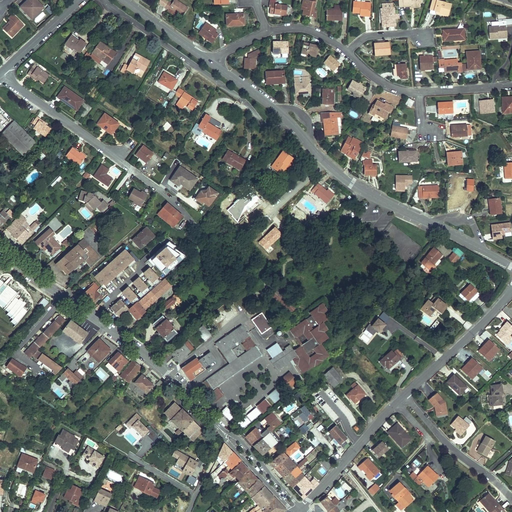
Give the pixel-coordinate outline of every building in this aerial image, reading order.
[(36,0),(24,0),(19,5),(29,17),(42,6),(36,0)] [(171,0),(171,1),(169,0),(165,0),(162,4),(166,8),(168,5),(176,11),(181,15),(188,6),(179,0),(171,0)] [(285,3),(274,2),(273,0),(268,0),(267,12),(284,14),(285,3)] [(298,0),(297,10),(301,11),(300,13),(314,15),(315,6),(311,5),(311,0),(298,0)] [(368,0),(363,0),(350,0),(350,11),(356,11),(367,11),(368,0)] [(447,3),(437,0),(429,0),(427,8),(434,10),(434,13),(443,15),(447,3)] [(340,2),(332,1),(332,5),(327,5),(327,7),(323,6),(322,17),(339,17),(340,2)] [(390,14),(389,7),(388,2),(376,3),(379,26),(391,24),(391,18),(390,14)] [(168,5),(166,8),(165,10),(173,15),(176,11),(168,5)] [(241,8),(225,11),(227,23),(243,20),(241,8)] [(2,29),(10,36),(22,24),(11,13),(7,17),(9,19),(7,21),(8,23),(2,29)] [(214,27),(203,21),(197,31),(201,34),(202,32),(209,36),(208,37),(211,40),(216,31),(213,30),(214,27)] [(492,35),(502,34),(502,21),(494,22),(494,27),(484,27),(485,40),(492,39),(492,35)] [(461,26),(440,28),(441,38),(462,37),(461,26)] [(87,44),(80,39),(79,41),(71,36),(66,43),(81,53),(87,44)] [(281,40),(274,40),(273,52),(289,52),(289,44),(281,44),(281,40)] [(300,45),(299,51),(317,54),(319,43),(312,42),(308,46),(300,45)] [(116,53),(100,43),(93,53),(108,64),(116,53)] [(386,43),(371,43),(372,56),(386,56),(386,43)] [(245,55),(244,65),(255,66),(255,58),(260,55),(260,53),(261,52),(259,47),(249,52),(249,55),(245,55)] [(477,50),(463,50),(464,69),(471,69),(471,66),(478,65),(477,50)] [(150,61),(135,53),(134,56),(141,61),(142,59),(149,63),(150,61)] [(341,64),(331,55),(324,62),(334,70),(341,64)] [(141,61),(134,56),(128,67),(124,65),(120,71),(125,73),(127,70),(134,73),(137,67),(145,71),(149,63),(142,59),(141,61)] [(437,58),(438,67),(441,66),(441,70),(453,69),(453,71),(457,71),(456,62),(453,62),(452,58),(441,59),(441,58),(437,58)] [(427,59),(415,59),(415,71),(428,71),(427,59)] [(402,65),(391,65),(391,77),(396,77),(402,77),(402,69),(402,65)] [(48,75),(36,67),(34,70),(31,67),(26,74),(30,77),(31,75),(38,80),(43,83),(48,75)] [(281,70),(265,70),(264,80),(273,81),(273,82),(284,82),(284,72),(281,72),(281,70)] [(177,79),(164,72),(158,81),(172,89),(177,79)] [(364,90),(352,81),(347,89),(352,92),(350,94),(357,99),(364,90)] [(302,82),(296,82),(296,92),(309,92),(309,82),(302,82)] [(332,87),(320,88),(320,104),(333,104),(332,87)] [(83,101),(64,88),(57,97),(76,111),(83,101)] [(193,97),(180,89),(177,95),(181,97),(177,104),(183,108),(185,105),(193,110),(198,103),(192,99),(193,97)] [(510,96),(497,97),(497,111),(510,111),(510,96)] [(488,98),(475,99),(475,114),(489,114),(488,98)] [(384,107),(372,101),(364,116),(369,118),(367,123),(373,126),(376,122),(379,124),(384,113),(386,114),(390,107),(385,104),(384,107)] [(448,102),(433,102),(433,111),(449,112),(448,102)] [(0,121),(4,127),(12,121),(2,109),(0,110),(0,121)] [(219,126),(209,119),(212,114),(207,110),(200,122),(199,123),(204,126),(203,128),(218,137),(223,128),(219,126)] [(340,111),(324,112),(323,136),(336,136),(335,119),(341,118),(344,115),(340,111)] [(118,124),(104,114),(97,125),(101,128),(103,125),(113,132),(118,124)] [(223,120),(212,114),(209,119),(219,126),(223,120)] [(35,126),(33,129),(45,138),(51,129),(46,126),(39,121),(40,119),(37,117),(32,124),(35,126)] [(204,126),(199,123),(200,122),(197,120),(193,127),(215,141),(218,137),(203,128),(204,126)] [(35,143),(14,121),(2,133),(23,155),(35,143)] [(446,123),(447,135),(464,135),(464,123),(456,123),(456,125),(451,125),(451,123),(446,123)] [(113,132),(103,125),(101,128),(111,135),(113,132)] [(406,126),(388,125),(387,137),(405,139),(406,126)] [(347,136),(343,143),(350,146),(354,140),(347,136)] [(350,146),(343,143),(338,151),(348,157),(349,155),(352,157),(358,148),(358,142),(354,140),(350,146)] [(153,154),(143,146),(136,156),(140,158),(137,161),(143,166),(144,166),(153,154)] [(227,159),(227,160),(239,169),(246,159),(241,155),(240,157),(235,154),(237,152),(229,147),(223,155),(227,159)] [(72,148),(66,156),(79,166),(85,158),(79,153),(72,148)] [(413,149),(395,150),(396,163),(406,162),(407,162),(414,156),(413,149)] [(283,151),(273,164),(276,166),(275,168),(280,172),(283,167),(285,169),(287,165),(291,168),(296,162),(293,160),(293,159),(283,151)] [(460,151),(444,152),(444,165),(460,165),(460,151)] [(41,152),(36,157),(39,160),(44,155),(41,152)] [(407,162),(406,162),(406,165),(418,164),(417,156),(414,156),(407,162)] [(370,159),(362,159),(362,175),(370,175),(370,178),(375,178),(376,164),(370,164),(370,159)] [(511,177),(511,173),(511,160),(499,161),(500,178),(511,177)] [(101,164),(93,176),(108,187),(113,180),(106,174),(109,170),(101,164)] [(198,179),(180,166),(171,180),(178,186),(180,183),(182,180),(185,182),(184,184),(191,189),(198,179)] [(88,180),(90,175),(85,172),(82,177),(88,180)] [(410,174),(394,174),(394,189),(405,189),(405,185),(408,185),(408,183),(410,183),(410,174)] [(472,176),(454,175),(454,185),(462,185),(462,188),(472,188),(472,176)] [(185,182),(182,180),(180,183),(190,190),(191,189),(184,184),(185,182)] [(438,184),(421,184),(421,191),(417,191),(417,197),(426,197),(426,195),(438,196),(438,184)] [(324,194),(315,186),(311,190),(314,193),(311,195),(323,207),(330,199),(324,194)] [(208,206),(217,194),(208,187),(206,191),(207,191),(204,195),(203,194),(201,194),(198,199),(203,202),(208,206)] [(142,194),(134,189),(129,199),(135,202),(143,206),(148,197),(142,194)] [(81,191),(79,200),(87,202),(88,203),(93,208),(93,209),(96,207),(100,211),(107,205),(103,200),(100,203),(95,196),(93,194),(81,191)] [(198,199),(201,194),(203,194),(204,195),(207,191),(206,191),(201,191),(195,199),(202,204),(203,202),(198,199)] [(499,214),(498,196),(485,197),(486,202),(488,202),(489,214),(499,214)] [(182,217),(167,204),(160,213),(167,219),(168,219),(176,225),(182,217)] [(0,226),(10,216),(4,210),(0,213),(0,226)] [(160,213),(158,215),(173,227),(176,225),(168,219),(167,219),(160,213)] [(16,230),(12,235),(20,243),(29,234),(20,226),(25,221),(19,215),(10,224),(16,230)] [(10,224),(6,229),(12,235),(16,230),(10,224)] [(507,224),(489,225),(490,238),(499,238),(498,233),(508,233),(507,224)] [(53,232),(48,228),(35,242),(42,248),(45,245),(54,253),(61,245),(50,236),(53,232)] [(146,228),(132,240),(140,249),(153,237),(146,228)] [(176,247),(169,242),(149,259),(165,276),(186,256),(174,248),(176,247)] [(76,245),(56,263),(66,274),(78,263),(78,264),(83,260),(88,265),(97,257),(86,245),(80,251),(76,245)] [(421,263),(431,271),(435,266),(433,264),(442,254),(434,248),(421,263)] [(135,261),(124,249),(92,276),(96,282),(82,294),(94,305),(107,294),(104,289),(135,261)] [(454,253),(448,260),(454,265),(460,257),(454,253)] [(66,274),(56,263),(55,264),(65,275),(66,274)] [(161,280),(145,264),(113,291),(118,299),(107,309),(117,318),(161,280)] [(0,306),(8,313),(5,315),(12,320),(9,323),(15,327),(31,308),(20,299),(18,301),(16,299),(18,293),(8,286),(12,280),(9,278),(3,283),(0,281),(0,280),(0,306)] [(165,279),(141,300),(148,308),(172,287),(165,279)] [(473,284),(464,293),(470,299),(479,290),(473,284)] [(297,305),(280,287),(273,293),(290,311),(297,305)] [(479,290),(470,299),(472,301),(482,292),(479,290)] [(173,297),(164,305),(167,309),(176,301),(174,298),(177,296),(175,294),(172,297),(173,297)] [(448,306),(436,296),(432,302),(428,299),(420,308),(431,316),(434,312),(433,310),(435,308),(442,314),(448,306)] [(43,298),(38,305),(43,309),(48,302),(43,298)] [(144,311),(148,308),(141,300),(137,303),(137,302),(128,310),(137,320),(146,312),(144,311)] [(308,341),(302,345),(300,346),(294,350),(297,355),(292,358),(302,373),(316,364),(318,365),(320,364),(320,361),(329,355),(321,343),(330,337),(325,331),(330,328),(326,321),(330,318),(326,312),(331,308),(326,301),(287,327),(294,337),(304,331),(310,339),(308,341)] [(434,321),(441,315),(436,311),(430,317),(434,321)] [(65,320),(60,315),(58,318),(57,317),(51,323),(50,324),(51,325),(49,328),(48,327),(40,335),(41,336),(38,339),(37,338),(31,344),(32,345),(27,351),(26,350),(22,354),(28,359),(31,357),(38,362),(39,360),(45,364),(44,366),(53,372),(52,373),(55,376),(62,369),(36,351),(65,320)] [(165,319),(161,315),(151,324),(154,328),(162,338),(163,337),(167,342),(177,333),(173,329),(174,328),(166,319),(165,319)] [(271,329),(261,315),(253,321),(263,335),(271,329)] [(386,325),(377,319),(372,326),(369,324),(362,332),(372,340),(377,332),(379,334),(386,325)] [(88,334),(71,321),(61,332),(80,346),(88,334)] [(511,337),(511,335),(511,328),(508,324),(502,330),(503,331),(498,336),(505,343),(511,337)] [(210,335),(202,325),(195,331),(203,341),(210,335)] [(202,383),(209,392),(262,355),(250,338),(244,343),(249,350),(247,351),(237,359),(231,350),(243,341),(249,337),(241,326),(215,344),(229,364),(202,383)] [(294,337),(300,346),(302,345),(298,338),(303,334),(308,341),(310,339),(304,331),(294,337)] [(110,350),(99,339),(86,352),(98,363),(110,350)] [(186,341),(170,354),(178,363),(181,360),(180,359),(182,356),(184,358),(187,355),(185,354),(192,348),(186,341)] [(489,342),(477,353),(487,363),(499,352),(489,342)] [(277,343),(266,350),(271,358),(282,351),(277,343)] [(291,345),(285,349),(286,349),(289,354),(294,350),(291,345)] [(240,346),(234,350),(238,355),(244,351),(240,346)] [(289,354),(286,349),(270,360),(276,369),(292,358),(297,355),(294,350),(289,354)] [(128,362),(118,352),(108,362),(118,372),(128,362)] [(393,352),(381,362),(386,367),(387,366),(391,371),(402,362),(393,352)] [(196,359),(180,369),(188,381),(204,370),(203,368),(214,360),(209,353),(197,361),(196,359)] [(5,368),(14,374),(16,372),(21,375),(25,369),(10,360),(5,368)] [(39,360),(38,362),(41,364),(40,365),(52,373),(53,372),(44,366),(45,364),(39,360)] [(129,383),(141,367),(133,360),(120,376),(129,383)] [(471,360),(460,371),(470,382),(482,370),(471,360)] [(67,368),(57,379),(65,386),(69,382),(74,386),(85,374),(79,368),(73,374),(67,368)] [(343,380),(333,369),(324,376),(334,387),(343,380)] [(288,371),(277,381),(285,390),(296,380),(288,371)] [(153,386),(142,376),(135,383),(146,393),(153,386)] [(465,388),(453,376),(445,383),(458,395),(465,388)] [(163,382),(161,380),(154,387),(157,389),(163,382)] [(367,396),(355,383),(351,387),(353,390),(347,396),(350,399),(351,398),(357,405),(367,396)] [(501,387),(491,387),(491,396),(490,407),(499,407),(499,397),(501,397),(501,387)] [(208,396),(214,403),(223,395),(218,388),(208,396)] [(275,389),(268,395),(274,402),(281,395),(275,389)] [(443,403),(435,394),(427,401),(431,406),(436,407),(436,412),(445,412),(443,403)] [(266,399),(257,407),(263,413),(272,405),(266,399)] [(181,408),(175,403),(164,413),(171,419),(170,420),(182,431),(183,431),(192,440),(203,430),(193,420),(194,419),(182,407),(181,408)] [(313,417),(304,406),(291,415),(294,419),(299,416),(303,423),(308,419),(309,422),(313,417)] [(436,412),(436,407),(431,406),(433,409),(434,416),(445,416),(445,412),(436,412)] [(346,416),(350,412),(346,407),(342,410),(346,416)] [(255,408),(237,424),(243,431),(261,415),(255,408)] [(136,413),(124,425),(130,430),(132,428),(142,438),(149,431),(139,421),(142,418),(136,413)] [(272,431),(281,423),(273,414),(261,424),(264,428),(268,425),(270,428),(267,431),(268,432),(263,436),(257,430),(247,437),(254,445),(269,433),(272,431)] [(346,419),(353,425),(357,421),(350,414),(346,419)] [(470,427),(458,418),(451,427),(456,431),(463,436),(470,427)] [(401,429),(395,423),(385,432),(399,448),(407,443),(402,438),(403,435),(399,431),(401,429)] [(302,434),(308,430),(305,424),(298,428),(302,434)] [(342,431),(336,424),(329,431),(330,433),(334,438),(342,431)] [(411,439),(401,429),(399,431),(403,435),(402,438),(407,443),(411,439)] [(75,436),(64,430),(60,436),(59,435),(54,444),(72,454),(78,442),(73,439),(74,438),(75,436)] [(148,436),(153,441),(159,436),(153,430),(148,436)] [(272,431),(269,433),(277,442),(280,440),(272,431)] [(348,437),(342,431),(334,438),(339,443),(340,444),(348,437)] [(262,454),(277,442),(269,433),(254,445),(262,454)] [(480,445),(476,452),(488,460),(491,454),(489,453),(495,442),(485,437),(481,444),(480,445)] [(378,441),(369,450),(377,458),(386,450),(378,441)] [(295,442),(284,451),(289,456),(299,447),(295,442)] [(227,458),(232,452),(224,443),(217,457),(223,463),(228,459),(227,458)] [(92,448),(89,446),(83,455),(91,460),(92,459),(87,455),(92,448)] [(105,457),(92,448),(87,455),(92,459),(91,460),(90,463),(98,468),(105,457)] [(191,476),(198,462),(175,450),(171,456),(177,459),(175,464),(183,469),(182,472),(189,476),(186,482),(193,485),(196,479),(191,476)] [(241,461),(232,452),(227,458),(228,459),(223,463),(221,465),(215,471),(213,473),(211,476),(211,482),(212,482),(219,475),(224,471),(228,474),(241,461)] [(274,468),(287,457),(283,452),(270,463),(274,468)] [(38,461),(22,454),(15,471),(21,473),(22,468),(33,473),(38,461)] [(283,477),(295,466),(287,457),(274,468),(275,469),(283,477)] [(300,472),(305,468),(302,465),(306,462),(305,461),(307,459),(305,457),(295,466),(283,477),(288,483),(300,472)] [(331,467),(323,458),(319,462),(327,471),(331,467)] [(378,473),(365,459),(356,467),(359,471),(362,468),(365,473),(371,479),(378,473)] [(415,459),(412,463),(416,468),(420,464),(415,459)] [(215,471),(221,465),(216,460),(212,468),(215,471)] [(238,481),(249,470),(241,461),(228,474),(232,479),(235,478),(238,481)] [(54,470),(46,467),(42,476),(51,479),(54,470)] [(432,474),(426,468),(416,478),(422,484),(432,474)] [(246,491),(257,479),(249,470),(238,481),(235,484),(244,493),(246,491)] [(228,474),(224,471),(219,475),(224,481),(224,480),(224,478),(228,474)] [(292,487),(304,476),(300,472),(288,483),(292,487)] [(136,486),(141,475),(136,473),(132,484),(136,486)] [(368,481),(371,479),(365,473),(362,475),(368,481)] [(438,479),(432,474),(422,484),(428,489),(438,479)] [(141,475),(136,486),(159,496),(162,489),(154,486),(156,482),(141,475)] [(224,481),(219,475),(212,482),(216,486),(221,481),(222,482),(223,482),(224,481)] [(303,499),(318,483),(314,478),(312,480),(313,480),(310,483),(304,476),(292,487),(303,499)] [(252,497),(264,486),(257,479),(246,491),(252,497)] [(401,489),(397,483),(387,492),(392,497),(392,500),(397,505),(393,508),(397,511),(398,511),(411,502),(406,497),(402,492),(401,489)] [(84,489),(73,485),(67,498),(71,499),(70,502),(81,507),(86,495),(82,494),(84,489)] [(265,505),(274,497),(264,486),(252,497),(252,498),(259,505),(249,511),(255,511),(259,509),(265,505)] [(371,488),(367,492),(371,496),(375,492),(371,488)] [(112,494),(100,489),(95,498),(108,504),(112,494)] [(46,495),(35,491),(30,502),(36,505),(37,502),(42,504),(46,495)] [(318,499),(320,501),(326,496),(324,493),(318,499)] [(500,511),(487,495),(477,503),(484,511),(500,511)] [(335,506),(339,502),(335,498),(331,502),(326,496),(320,501),(328,511),(335,506)] [(282,511),(286,510),(274,497),(265,505),(259,509),(260,511),(282,511)] [(108,504),(95,498),(94,501),(106,507),(108,504)] [(346,506),(341,501),(339,502),(335,506),(340,511),(345,511),(342,509),(346,506)]
